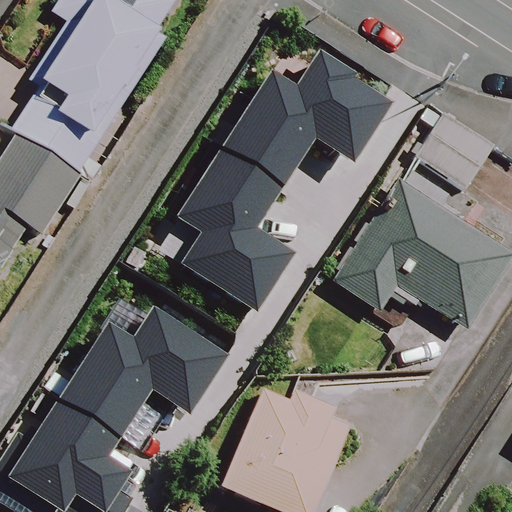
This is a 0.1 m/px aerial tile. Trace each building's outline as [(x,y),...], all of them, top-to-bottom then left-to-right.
[(170,7),(159,0),(60,0),(48,19),(64,30),(26,87),(63,111),(53,127),(83,147),(137,64),(143,69),(158,46),(149,40),(170,7)] [(485,158),(437,126),(411,165),(459,197),(485,158)] [(0,282),(23,241),(37,249),(73,184),(3,145),(0,151),(0,282)] [(268,366),(322,271),(283,248),(289,237),(251,216),(260,198),(212,171),(142,295),(268,366)] [(428,205),(407,191),(373,243),(360,234),(323,290),(373,322),(386,301),(409,316),(413,309),(458,339),(510,259),(428,205)] [(236,380),(208,364),(191,394),(220,410),(236,380)] [(308,511),(343,432),(258,395),(213,499),(243,511),(308,511)]
